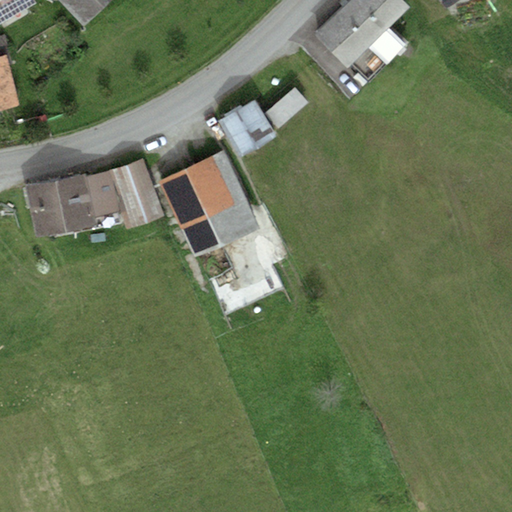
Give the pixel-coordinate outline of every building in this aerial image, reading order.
[(0,0),(0,22),(35,4),(32,0),(0,0)] [(57,0),(83,27),(109,0),(57,0)] [(403,0),(348,0),(313,35),(347,68),(351,65),(368,82),(406,44),(389,27),(410,6),(403,0)] [(458,0),(477,24),(505,0),(504,0),(458,0)] [(0,109),(18,105),(8,66),(13,65),(5,34),(0,34),(0,109)] [(294,87),(264,113),(278,129),(308,103),(294,87)] [(254,99),(218,120),(239,158),(276,137),(254,99)] [(223,151),(158,182),(194,259),(259,228),(223,151)] [(164,216),(142,158),(109,170),(120,202),(118,203),(126,229),(164,216)] [(85,173),(24,186),(35,238),(94,225),(92,216),(117,210),(108,171),(86,176),(85,173)]
